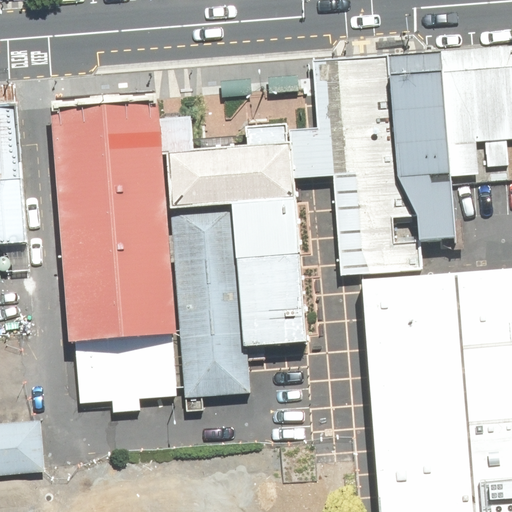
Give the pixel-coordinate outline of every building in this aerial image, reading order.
[(511,45),(445,51),(455,174),(480,171),(477,140),(511,137),(511,45)] [(453,180),(455,174),(445,51),(387,55),(402,174),(419,212),(424,239),(457,236),(453,180)] [(426,265),(424,239),(419,212),(402,174),(387,55),(313,60),(318,128),(316,128),(286,129),(288,149),(290,177),(319,175),(334,175),(341,273),(426,265)] [(164,104),(59,111),(79,404),(178,397),(174,338),(181,338),(164,104)] [(27,114),(0,115),(0,247),(34,245),(27,114)] [(288,149),(173,157),(177,212),(232,208),(242,349),(302,345),(290,177),(288,149)] [(229,214),(174,218),(187,396),(241,393),(229,214)] [(511,511),(511,266),(426,273),(361,277),(381,511),(511,511)] [(47,419),(0,422),(0,473),(51,469),(47,419)]
